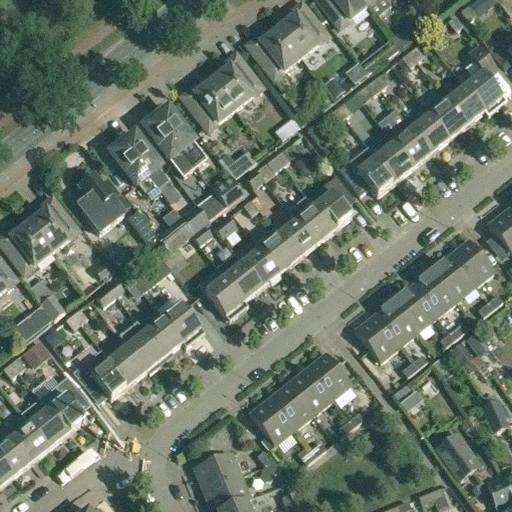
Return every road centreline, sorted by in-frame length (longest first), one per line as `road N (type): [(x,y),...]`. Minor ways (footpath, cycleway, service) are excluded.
road 1 (residential): [(511,161),(155,450)]
road 2 (secondary): [(0,153),(194,0)]
road 3 (residential): [(36,511),(123,451),(155,450)]
